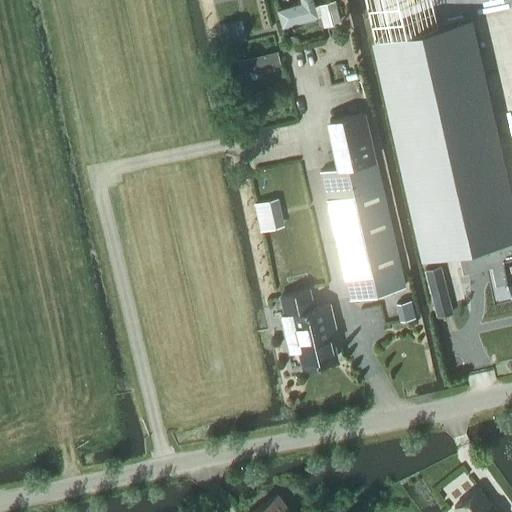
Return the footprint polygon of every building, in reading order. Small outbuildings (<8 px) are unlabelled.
[(281,25),(317,16),(312,0),(300,0),(301,3),(277,8),(281,25)] [(421,257),(458,248),(511,235),(511,197),(471,17),(372,40),(421,257)] [(277,49),(238,59),(241,70),(241,73),(280,63),(280,61),(277,49)] [(331,119),(341,166),(321,170),(350,298),(405,286),(366,111),(331,119)] [(274,198),(256,202),(262,229),(280,225),(274,198)] [(426,270),(431,289),(437,314),(451,310),(439,266),(426,270)] [(307,289),(281,295),(285,313),(291,312),(295,327),(283,330),(288,353),(300,350),(303,364),(336,356),(330,331),(335,330),(329,304),(311,308),(307,289)] [(457,511),(496,511),(478,487),(453,506),(457,511)] [(309,511),(306,507),(299,511),(290,511),(277,493),(250,511),(309,511)]
